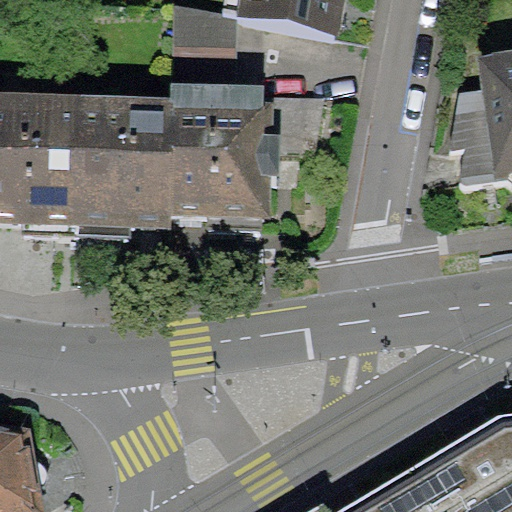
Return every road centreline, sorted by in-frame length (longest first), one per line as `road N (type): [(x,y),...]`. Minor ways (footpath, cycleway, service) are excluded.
road 1 (unclassified): [(223,511),(511,341)]
road 2 (residential): [(427,0),(388,203),(382,255),(390,315)]
road 3 (tertiary): [(91,356),(390,315)]
road 4 (residential): [(171,511),(147,443),(91,356)]
road 5 (tertiary): [(390,315),(511,310)]
